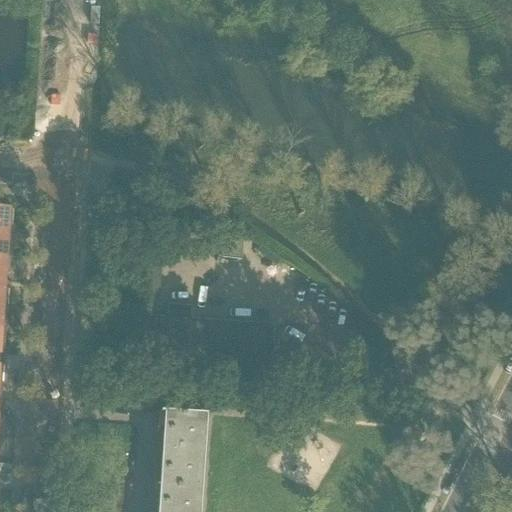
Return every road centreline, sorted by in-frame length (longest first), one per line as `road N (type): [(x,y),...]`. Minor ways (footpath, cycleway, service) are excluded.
road 1 (residential): [(34,511),(57,168)]
road 2 (residential): [(57,168),(69,0)]
road 3 (tertiary): [(452,511),(511,397)]
